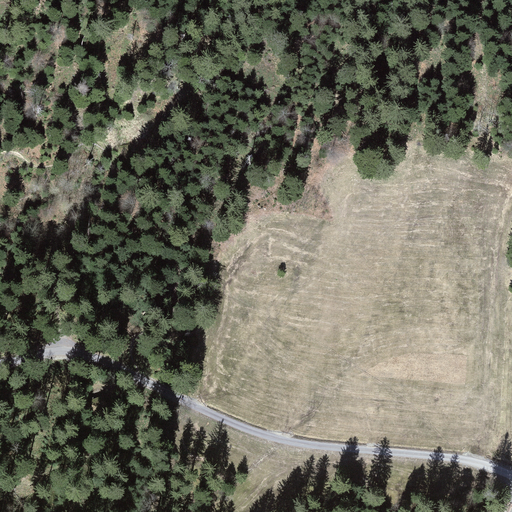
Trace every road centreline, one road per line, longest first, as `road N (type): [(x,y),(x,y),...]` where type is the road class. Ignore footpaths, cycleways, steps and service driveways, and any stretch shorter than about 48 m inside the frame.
road 1 (unclassified): [(283,441),(181,404),(94,356),(62,349),(0,360)]
road 2 (track): [(511,476),(283,441)]
